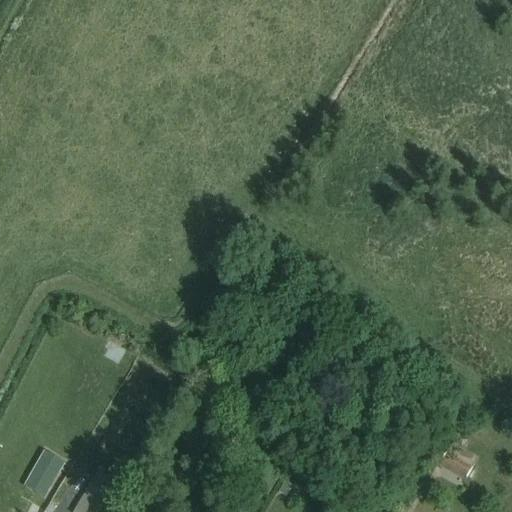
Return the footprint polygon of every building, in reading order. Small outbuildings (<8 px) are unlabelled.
[(438,467),(463,483),(474,464),(449,449),(438,467)] [(44,453),(24,489),(42,499),(62,463),(44,453)] [(268,474),(259,491),(268,496),(278,479),(268,474)] [(285,483),(279,494),(286,498),(292,488),(285,483)] [(105,511),(115,496),(101,487),(94,499),(88,495),(78,511),(105,511)]
